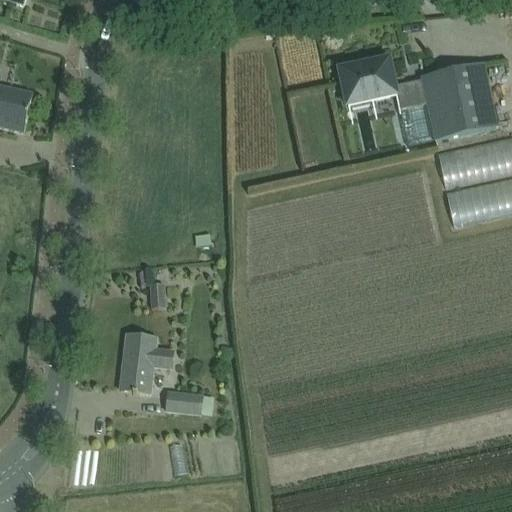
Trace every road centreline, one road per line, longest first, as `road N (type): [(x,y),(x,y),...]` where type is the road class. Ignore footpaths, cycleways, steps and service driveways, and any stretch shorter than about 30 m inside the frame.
road 1 (tertiary): [(55,391),(94,67),(125,0)]
road 2 (unclassified): [(165,0),(217,13),(344,0)]
road 3 (tertiary): [(2,490),(44,455),(55,433),(55,391)]
